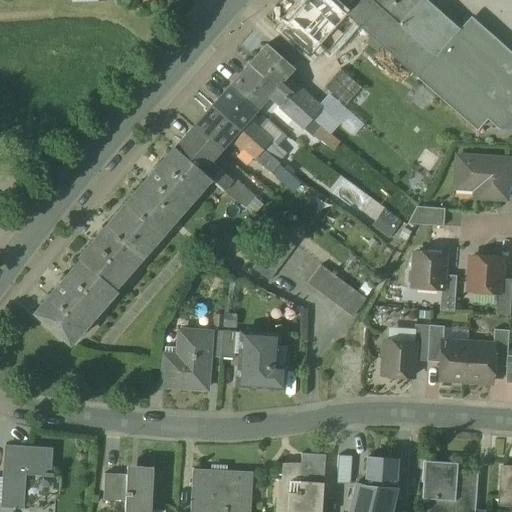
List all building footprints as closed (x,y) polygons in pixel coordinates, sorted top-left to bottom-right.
[(328,0),(308,0),(282,30),(310,55),(346,15),(328,0)] [(408,0),(361,0),(347,16),(380,45),(417,77),(460,30),(460,29),(427,0),(419,0),(415,6),(408,0)] [(511,90),(511,75),(460,29),(460,30),(417,77),(477,131),(511,90)] [(293,68),(266,45),(249,64),(276,88),(285,77),(293,69),(293,68)] [(276,88),(249,64),(232,83),(261,105),(269,96),(276,88)] [(361,87),(340,69),(325,86),(345,105),(361,87)] [(321,109),(285,77),(276,88),(302,112),(312,119),(321,109)] [(261,105),(232,83),(229,86),(256,110),(261,105)] [(256,110),(229,86),(212,105),(239,129),(245,122),(256,110)] [(302,112),(276,88),(269,96),(270,100),(304,129),(312,119),(302,112)] [(239,129),(212,105),(196,124),(223,148),(230,141),(239,129)] [(321,109),(312,119),(319,125),(325,119),(321,116),(325,112),(321,109)] [(319,125),(312,119),(304,129),(312,137),(320,126),(319,125)] [(273,144),(250,123),(245,122),(239,129),(263,150),(266,146),(269,149),(273,144)] [(223,148),(196,124),(193,127),(220,151),(223,148)] [(220,151),(193,127),(175,147),(209,178),(223,191),(225,191),(232,183),(231,182),(211,164),(209,164),(220,151)] [(263,150),(239,129),(230,141),(241,151),(243,149),(255,160),(263,150)] [(286,153),(273,144),(269,149),(266,146),(263,150),(271,157),(278,163),(286,153)] [(123,207),(159,236),(209,178),(175,147),(123,207)] [(263,150),(255,160),(263,166),(271,157),(263,150)] [(278,163),(271,157),(263,166),(271,174),(280,163),(278,163)] [(508,160),(457,157),(456,186),(475,187),(475,197),(506,199),(508,160)] [(253,197),(234,178),(231,182),(232,183),(225,191),(223,191),(244,207),(253,197)] [(159,236),(123,207),(78,259),(80,261),(114,288),(159,236)] [(382,207),(370,224),(389,237),(401,219),(382,207)] [(445,209),(417,207),(407,224),(443,227),(445,209)] [(447,209),(444,221),(461,224),(463,212),(447,209)] [(295,246),(278,234),(253,269),(270,281),(295,246)] [(444,255),(415,253),(414,269),(410,272),(410,281),(413,285),(413,287),(441,289),(442,289),(443,276),(444,276),(445,275),(445,261),(444,261),(444,255)] [(500,259),(471,257),(469,291),(497,293),(498,293),(499,280),(500,280),(500,279),(501,265),(500,265),(500,259)] [(114,288),(80,261),(34,314),(70,344),(117,290),(114,288)] [(366,300),(322,266),(321,265),(307,284),(322,295),(352,318),(366,300)] [(456,276),(445,275),(444,276),(443,276),(442,289),(441,289),(440,311),(454,312),(456,276)] [(511,286),(511,279),(500,279),(500,280),(499,280),(498,293),(497,293),(496,315),(510,316),(511,286)] [(429,326),(415,325),(413,344),(415,344),(414,359),(415,359),(415,361),(427,362),(429,326)] [(444,327),(429,326),(427,362),(441,363),(442,343),(443,343),(444,327)] [(509,331),(494,330),(493,346),(494,346),(493,366),(507,367),(507,356),(509,331)] [(211,333),(179,331),(177,362),(164,361),(162,387),(207,390),(211,333)] [(235,333),(222,332),(221,359),(233,360),(235,333)] [(277,336),(241,333),(238,385),(282,388),(283,368),(269,367),(269,359),(275,359),(277,336)] [(413,344),(385,342),(385,345),(381,348),(381,356),(384,360),(383,376),(412,378),(413,372),(414,372),(415,361),(415,359),(414,359),(415,344),(413,344)] [(443,343),(442,343),(441,363),(440,380),(466,381),(468,344),(443,343)] [(493,346),(468,344),(466,381),(492,383),(493,366),(494,346),(493,346)] [(28,447),(4,446),(3,454),(5,455),(2,506),(0,505),(0,511),(12,511),(13,507),(22,508),(24,473),(44,475),(44,477),(53,477),(53,472),(49,472),(51,449),(28,448),(28,447)] [(301,472),(283,471),(281,500),(277,500),(276,511),(287,511),(291,511),(320,511),(322,498),(324,455),(302,454),(301,472)] [(352,457),(338,456),(337,484),(350,485),(352,457)] [(365,485),(355,483),(347,511),(390,511),(395,487),(397,459),(367,457),(365,485)] [(456,463),(422,461),(421,483),(423,483),(422,499),(425,499),(423,511),(472,511),(473,509),(475,474),(456,473),(456,463)] [(511,467),(500,467),(498,503),(511,504),(511,467)] [(253,472),(193,468),(190,511),(244,511),(246,490),(252,491),(253,472)] [(117,473),(104,473),(103,499),(116,500),(116,499),(118,474),(117,473)] [(151,511),(153,476),(118,474),(116,499),(125,500),(124,511),(151,511)] [(332,511),(333,499),(322,498),(320,511),(332,511)]
